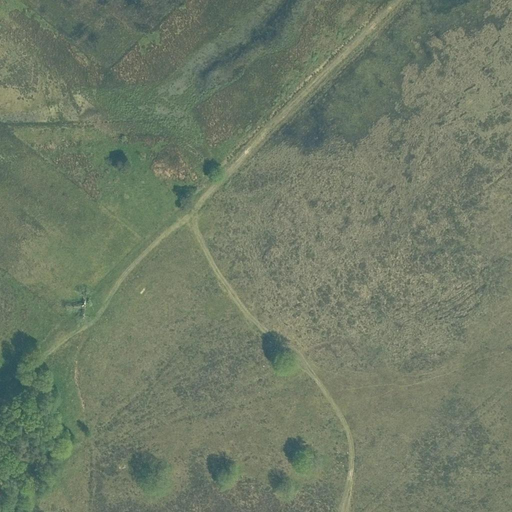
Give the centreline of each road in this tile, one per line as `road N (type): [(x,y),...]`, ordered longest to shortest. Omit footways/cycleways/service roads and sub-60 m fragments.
road 1 (track): [(399,0),(0,393)]
road 2 (track): [(194,203),(223,272),(295,342),(349,430),(337,511)]
